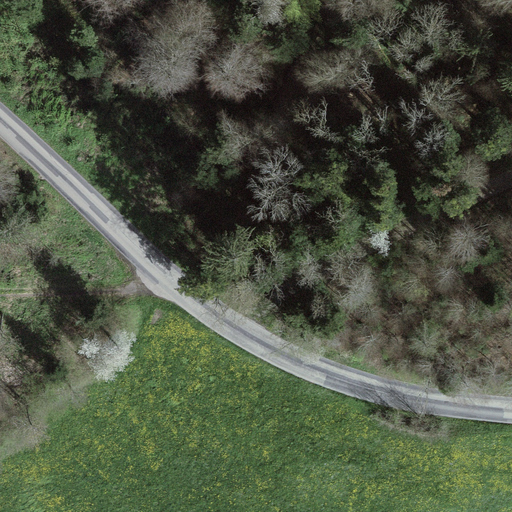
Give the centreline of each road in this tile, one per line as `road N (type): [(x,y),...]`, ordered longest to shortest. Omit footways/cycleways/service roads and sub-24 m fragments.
road 1 (tertiary): [(0,118),(192,297),(252,338),(362,385),(511,410)]
road 2 (track): [(171,278),(0,292)]
